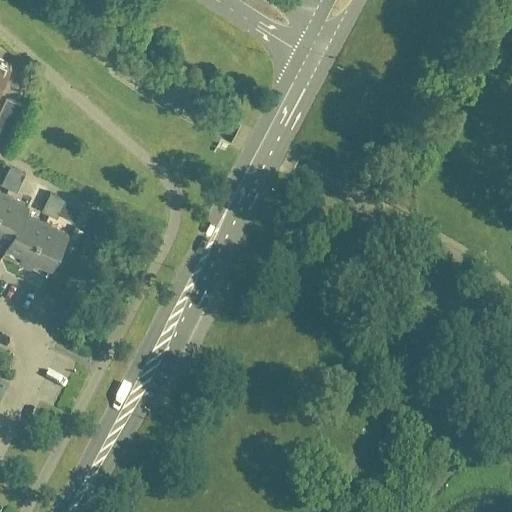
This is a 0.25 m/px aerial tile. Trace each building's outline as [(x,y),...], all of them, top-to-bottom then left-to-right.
[(0,86),(10,66),(0,60),(0,86)] [(0,111),(0,136),(10,141),(26,108),(6,98),(0,111)] [(13,180),(18,171),(10,167),(5,176),(13,180)] [(18,171),(13,180),(21,183),(26,175),(18,171)] [(1,186),(9,189),(13,180),(5,176),(1,186)] [(17,192),(21,183),(13,180),(9,189),(17,192)] [(46,203),(54,207),(58,198),(50,194),(46,203)] [(23,212),(25,213),(28,206),(6,195),(0,207),(0,236),(9,241),(23,212)] [(62,211),(66,201),(58,198),(54,207),(62,211)] [(54,207),(46,203),(42,212),(50,216),(54,207)] [(54,207),(50,216),(57,220),(62,211),(54,207)] [(46,223),(25,213),(23,212),(9,241),(6,248),(21,256),(18,263),(25,266),(46,223)] [(68,234),(46,223),(25,266),(32,269),(35,262),(50,269),(68,234)] [(511,414),(511,391),(505,388),(495,404),(511,414)]
